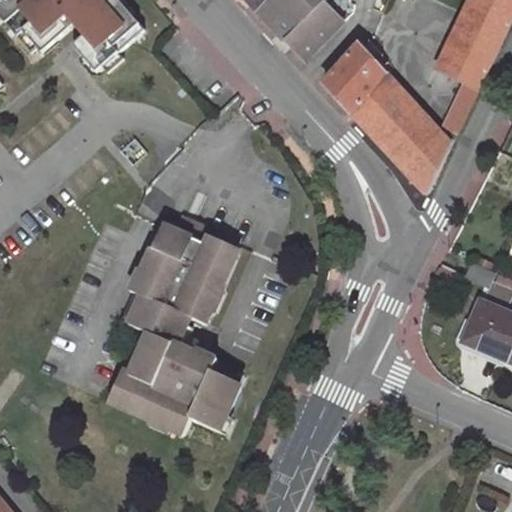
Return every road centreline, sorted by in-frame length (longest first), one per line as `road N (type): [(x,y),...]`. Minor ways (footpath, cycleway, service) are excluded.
road 1 (unclassified): [(385,256),(383,228),(358,173),(207,0)]
road 2 (tertiary): [(385,256),(449,197),(511,56)]
road 3 (residential): [(511,432),(344,361)]
road 4 (tertiary): [(275,511),(344,361)]
